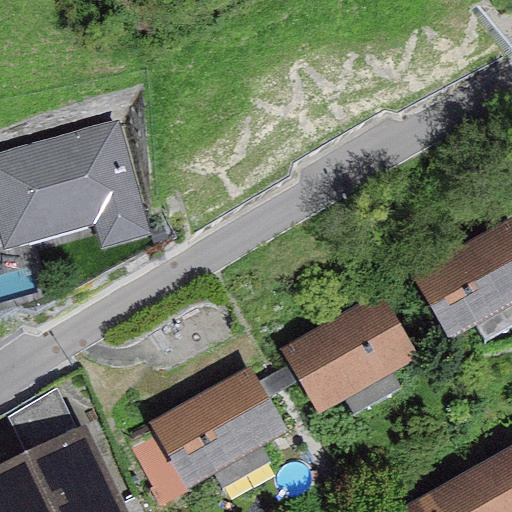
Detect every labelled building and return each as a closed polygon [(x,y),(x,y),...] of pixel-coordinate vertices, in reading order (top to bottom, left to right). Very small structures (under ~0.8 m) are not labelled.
[(130,121),(0,162),(0,198),(20,260),(112,232),(120,256),(168,241),(130,121)] [(511,307),(511,226),(434,272),(470,332),(511,307)] [(431,358),(395,297),(306,350),(341,410),(431,358)] [(300,431),(264,371),(175,424),(211,484),(300,431)] [(0,511),(128,511),(86,426),(0,468),(0,511)] [(511,511),(511,459),(425,511),(511,511)]
